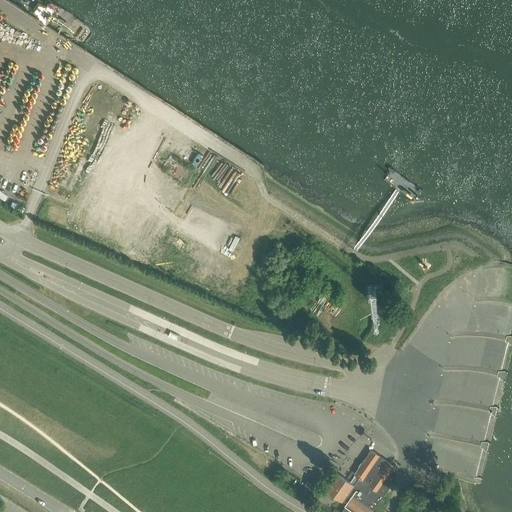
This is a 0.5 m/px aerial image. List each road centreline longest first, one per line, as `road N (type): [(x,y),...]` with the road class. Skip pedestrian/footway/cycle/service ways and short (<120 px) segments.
road 1 (secondary): [(379,383),(230,332),(0,227)]
road 2 (secondary): [(0,253),(219,356),(350,390),(379,383)]
